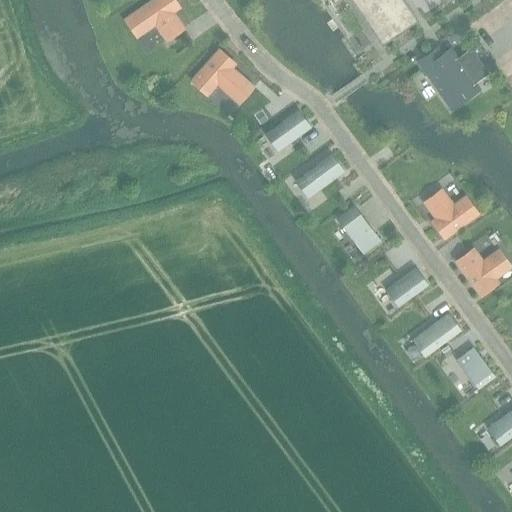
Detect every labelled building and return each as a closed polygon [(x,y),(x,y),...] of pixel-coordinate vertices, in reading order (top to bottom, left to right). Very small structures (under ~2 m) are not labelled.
[(179,7),(175,2),(173,3),(170,0),(152,0),(132,14),(144,31),(155,23),(166,39),(183,28),(172,12),(179,7)] [(352,0),(383,44),(417,21),(403,0),(352,0)] [(435,48),(417,61),(451,108),(478,89),(474,82),(486,73),(470,49),(447,65),(435,48)] [(217,83),(231,96),(245,81),(230,68),(234,64),(219,50),(191,81),(206,94),(217,83)] [(277,152),(311,127),(298,109),(264,134),(277,152)] [(307,198),(344,171),(331,153),(294,181),(307,198)] [(465,197),(452,206),(441,190),(424,202),(436,218),(432,221),(444,237),(477,213),(465,197)] [(362,254),(380,240),(353,204),(335,218),(362,254)] [(510,267),(498,250),(482,262),(473,249),(456,261),(480,294),(497,282),(493,278),(510,267)] [(415,267),(384,289),(397,307),(428,284),(415,267)] [(460,298),(471,315),(479,309),(469,293),(460,298)] [(461,329),(448,312),(411,339),(423,357),(461,329)] [(477,389),(495,376),(473,346),(455,360),(477,389)] [(499,445),(511,435),(511,408),(486,428),(499,445)]
